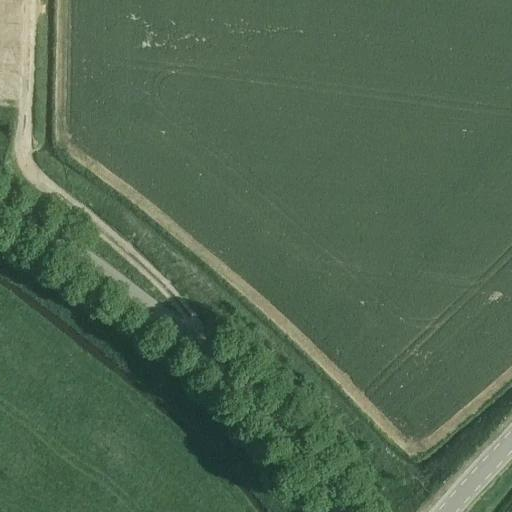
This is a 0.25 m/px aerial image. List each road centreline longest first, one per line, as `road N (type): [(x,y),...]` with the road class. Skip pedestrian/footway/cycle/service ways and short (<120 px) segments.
road 1 (unclassified): [(344,511),(189,333),(0,207)]
road 2 (track): [(28,0),(24,147),(36,178),(187,312),(189,333)]
